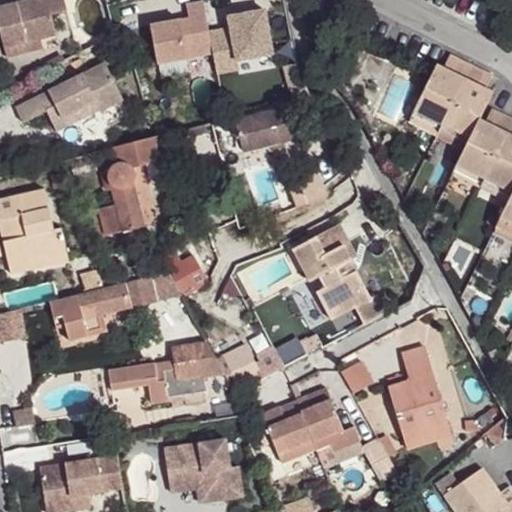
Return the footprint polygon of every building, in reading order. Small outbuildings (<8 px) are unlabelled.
[(63,0),(15,0),(0,4),(0,43),(1,47),(36,40),(53,36),(49,17),(66,13),(63,0)] [(36,40),(1,47),(3,57),(38,51),(36,40)] [(102,65),(14,106),(22,122),(47,110),(52,119),(92,101),(97,111),(121,99),(102,65)] [(464,78),(438,65),(412,113),(440,126),(464,78)] [(492,93),(464,78),(440,126),(469,140),(479,120),(492,93)] [(92,101),(52,119),(57,129),(97,111),(92,101)] [(294,104),(236,119),(245,151),(302,136),(294,104)] [(508,135),(479,120),(469,140),(455,168),(484,182),(508,135)] [(511,136),(508,135),(484,182),(511,195),(511,194),(511,136)] [(134,144),(108,150),(116,170),(128,168),(163,159),(161,149),(169,147),(168,136),(155,139),(134,144)] [(169,147),(161,149),(163,159),(171,157),(169,147)] [(116,170),(108,150),(102,152),(107,171),(100,175),(105,189),(112,190),(115,203),(96,208),(104,235),(123,230),(142,225),(132,185),(131,178),(131,173),(128,168),(116,170)] [(44,191),(0,201),(0,227),(10,276),(68,264),(61,234),(56,235),(44,191)] [(511,194),(511,195),(499,221),(511,227),(511,194)] [(317,240),(291,252),(309,284),(318,279),(336,269),(350,262),(343,247),(347,246),(338,230),(317,240)] [(347,246),(343,247),(350,262),(355,260),(347,246)] [(193,254),(169,268),(170,271),(181,293),(208,280),(193,254)] [(336,269),(318,279),(322,290),(315,295),(330,322),(354,310),(362,325),(383,313),(376,299),(371,302),(356,274),(341,280),(336,269)] [(57,300),(52,301),(56,317),(65,315),(68,325),(71,339),(109,330),(104,313),(181,293),(170,271),(103,288),(84,293),(57,300)] [(98,273),(80,277),(84,293),(103,288),(98,273)] [(8,312),(0,314),(0,344),(27,342),(21,309),(8,312)] [(65,315),(56,317),(58,327),(68,325),(65,315)] [(301,343),(307,354),(323,345),(317,334),(301,343)] [(174,364),(154,368),(159,403),(167,402),(207,395),(204,375),(225,371),(208,340),(173,346),(174,364)] [(242,346),(225,355),(241,388),(259,379),(251,364),(242,346)] [(260,360),(251,364),(259,379),(284,366),(273,346),(257,354),(260,360)] [(423,351),(400,357),(406,383),(384,390),(398,443),(428,435),(428,430),(444,427),(423,351)] [(340,370),(351,392),(371,382),(360,360),(340,370)] [(153,363),(108,370),(111,390),(148,384),(152,405),(159,403),(154,368),(153,363)] [(330,389),(299,399),(302,409),(333,401),(330,389)] [(281,403),(263,410),(282,460),(330,444),(332,451),(362,442),(358,427),(345,430),(333,401),(302,409),(303,412),(287,417),(281,403)] [(428,435),(398,443),(401,451),(447,440),(444,427),(428,430),(428,435)] [(227,439),(165,448),(171,484),(206,478),(210,501),(245,496),(240,465),(232,467),(227,439)] [(362,442),(332,451),(336,461),(366,451),(362,442)] [(90,494),(124,488),(118,456),(41,468),(48,511),(63,511),(75,510),(73,496),(90,494)] [(508,511),(480,470),(443,494),(454,511),(508,511)] [(288,476),(274,480),(282,503),(297,498),(288,476)] [(93,508),(90,494),(73,496),(75,510),(93,508)] [(301,511),(297,498),(282,503),(285,511),(301,511)]
